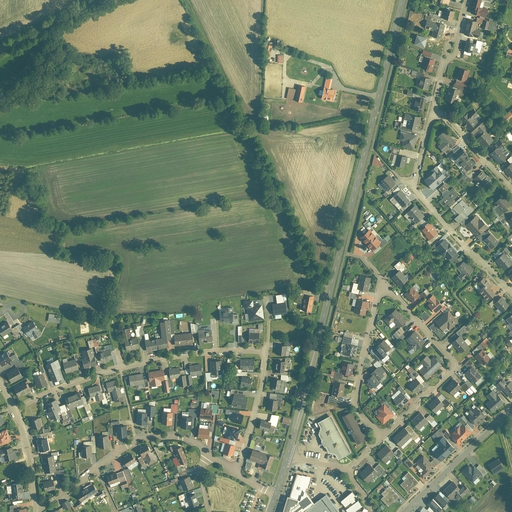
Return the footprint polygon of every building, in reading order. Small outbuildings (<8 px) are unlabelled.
[(480,7),(481,0),(473,0),(471,7),(473,7),(471,13),(486,17),(488,9),(481,8),(480,7)] [(452,20),(455,11),(445,8),(442,17),(443,17),(452,20)] [(498,20),(490,18),(490,21),(487,29),(495,31),(498,20)] [(476,28),(478,22),(476,21),(468,19),(464,34),(478,38),(478,37),(480,31),(480,30),(476,28)] [(437,22),(427,20),(425,28),(433,30),(432,36),(441,39),(445,24),(437,22)] [(427,38),(416,35),(414,44),(424,47),(427,38)] [(472,53),(475,43),(466,41),(464,50),(472,53)] [(421,68),(432,71),(436,60),(425,56),(421,68)] [(457,79),(466,81),(469,70),(460,67),(457,79)] [(417,86),(428,89),(432,79),(422,76),(420,75),(420,77),(417,86)] [(330,90),(332,80),(326,79),(324,88),(330,90)] [(287,99),(294,100),(294,101),(302,103),(302,102),(305,87),(297,85),(296,90),(289,89),(287,99)] [(457,103),(461,89),(453,87),(449,86),(446,100),(457,103)] [(324,88),(321,98),(333,101),(335,91),(330,90),(324,88)] [(415,97),(420,98),(421,92),(408,90),(407,95),(415,97)] [(423,112),(426,99),(420,98),(415,97),(412,110),(423,112)] [(460,119),(469,129),(470,128),(478,121),(474,117),(478,113),(474,108),(470,112),(469,111),(460,119)] [(419,129),(422,116),(405,113),(404,119),(407,120),(406,126),(413,128),(419,129)] [(478,121),(470,128),(474,133),(479,129),(482,134),(486,130),(488,129),(484,125),(487,123),(482,118),(478,121)] [(439,145),(445,151),(450,147),(456,141),(445,129),(438,135),(443,141),(439,145)] [(494,140),(486,130),(482,134),(477,138),(485,147),(494,140)] [(414,149),(417,135),(402,132),(400,140),(404,140),(402,146),(414,149)] [(489,153),(499,164),(508,156),(502,149),(505,145),(500,139),(494,145),(496,147),(489,153)] [(397,154),(399,154),(400,147),(393,146),(391,152),(397,154)] [(452,154),(459,162),(467,155),(468,154),(461,146),(455,152),(452,154)] [(452,154),(455,152),(452,149),(447,154),(446,154),(448,157),(452,154)] [(404,167),(407,156),(399,154),(397,154),(395,164),(404,167)] [(383,166),(385,164),(375,155),(372,164),(378,166),(380,163),(383,166)] [(459,162),(467,171),(470,168),(475,164),(467,155),(459,162)] [(424,179),(433,189),(443,181),(447,177),(445,174),(437,165),(431,170),(433,172),(424,179)] [(473,178),(477,174),(474,170),(473,171),(468,175),(472,179),(473,178)] [(492,181),(482,170),(477,174),(473,178),(483,190),(492,181)] [(447,177),(443,181),(446,184),(452,178),(447,173),(445,174),(447,177)] [(457,180),(459,183),(463,180),(466,183),(471,179),(466,173),(457,180)] [(395,183),(396,183),(393,180),(394,180),(389,174),(380,182),(388,190),(395,183)] [(397,186),(395,183),(388,190),(383,194),(386,196),(397,186)] [(446,205),(459,193),(454,187),(440,199),(446,205)] [(411,199),(401,189),(393,196),(403,206),(411,199)] [(504,212),(511,205),(511,202),(504,194),(495,202),(504,212)] [(464,198),(454,207),(460,214),(455,218),(459,223),(474,210),(464,198)] [(425,214),(416,204),(407,212),(416,222),(422,217),(425,214)] [(507,221),(509,219),(503,213),(497,218),(503,224),(507,221)] [(488,226),(477,214),(466,223),(477,236),(484,230),(488,226)] [(425,220),(422,217),(416,222),(413,225),(416,228),(425,220)] [(436,227),(430,220),(425,225),(426,226),(422,229),(427,235),(426,236),(429,239),(438,231),(435,228),(436,227)] [(361,237),(372,250),(379,244),(381,242),(370,229),(361,237)] [(486,232),(479,238),(482,241),(484,239),(491,233),(488,230),(486,232)] [(491,233),(484,239),(491,248),(499,241),(491,232),(491,233)] [(436,247),(444,239),(442,237),(432,246),(434,249),(436,247)] [(381,242),(379,244),(381,247),(388,241),(386,238),(381,242)] [(457,251),(445,238),(444,239),(436,247),(448,259),(449,258),(456,251),(457,251)] [(504,252),(506,254),(510,251),(505,245),(499,249),(503,253),(504,252)] [(460,255),(456,251),(449,258),(452,262),(457,258),(460,255)] [(503,253),(495,260),(504,269),(511,262),(511,260),(506,254),(504,252),(503,253)] [(460,255),(457,258),(461,262),(464,260),(466,258),(462,253),(460,255)] [(400,270),(401,271),(407,266),(401,260),(396,264),(400,270)] [(468,264),(464,260),(461,262),(456,267),(462,272),(458,276),(462,281),(475,269),(469,263),(468,264)] [(400,270),(392,276),(400,286),(408,279),(401,271),(400,270)] [(359,289),(368,291),(371,277),(361,275),(359,283),(358,289),(359,289)] [(487,301),(496,293),(490,287),(493,285),(485,275),(482,278),(477,283),(481,287),(478,290),(478,291),(487,301)] [(477,283),(482,278),(480,276),(474,281),(476,284),(477,283)] [(358,289),(359,283),(353,282),(351,291),(353,292),(359,293),(359,289),(358,289)] [(404,292),(412,302),(418,296),(420,294),(413,285),(404,292)] [(420,294),(418,296),(421,300),(430,292),(427,289),(420,294)] [(276,295),(277,303),(284,302),(283,294),(276,295)] [(303,310),(311,312),(314,295),(305,294),(303,310)] [(440,308),(444,306),(442,303),(433,294),(427,299),(429,303),(428,304),(435,313),(440,308)] [(510,305),(502,296),(497,301),(494,303),(502,312),(510,305)] [(247,308),(249,321),(265,319),(262,304),(254,305),(253,299),(244,301),(245,308),(247,308)] [(365,314),(368,301),(359,299),(356,299),(353,312),(365,314)] [(444,306),(440,308),(443,311),(448,306),(449,305),(445,300),(442,303),(444,306)] [(272,303),(274,315),(278,314),(287,313),(285,301),(284,302),(277,303),(272,303)] [(220,320),(234,320),(234,307),(225,307),(225,311),(220,312),(220,320)] [(393,320),(399,327),(406,320),(396,308),(384,319),(389,324),(393,320)] [(430,316),(425,310),(420,314),(425,321),(430,316)] [(458,322),(448,310),(445,313),(436,321),(444,330),(447,327),(449,330),(458,322)] [(48,315),(47,322),(59,325),(61,317),(48,315)] [(155,338),(158,349),(169,347),(168,340),(171,339),(169,319),(160,320),(162,337),(155,338)] [(16,339),(21,336),(25,333),(19,325),(15,328),(12,330),(7,322),(0,326),(0,332),(3,337),(11,332),(16,339)] [(40,336),(38,331),(32,322),(23,328),(28,337),(31,335),(34,340),(40,336)] [(454,334),(457,338),(460,335),(469,328),(466,324),(454,334)] [(135,327),(137,336),(145,334),(143,325),(135,327)] [(122,329),(127,351),(140,348),(138,337),(131,338),(129,327),(122,329)] [(396,331),(400,336),(403,333),(405,331),(400,327),(396,331)] [(199,331),(200,341),(209,340),(208,330),(199,331)] [(412,354),(425,341),(415,330),(407,337),(406,338),(410,342),(405,346),(412,354)] [(484,338),(488,334),(484,330),(480,334),(484,338)] [(249,339),(249,342),(259,342),(259,332),(249,332),(249,339)] [(174,334),(175,344),(193,342),(192,333),(174,334)] [(406,338),(407,337),(403,333),(400,336),(397,338),(401,342),(406,338)] [(345,342),(351,344),(352,337),(344,335),(342,342),(345,342)] [(460,352),(469,345),(460,335),(457,338),(452,342),(460,352)] [(145,340),(147,351),(158,349),(155,338),(145,340)] [(391,347),(384,339),(378,345),(379,346),(385,352),(391,347)] [(342,354),(355,357),(358,345),(351,344),(345,342),(342,354)] [(278,344),(277,353),(286,355),(287,345),(278,344)] [(385,352),(379,346),(374,351),(382,359),(387,354),(385,352)] [(82,358),(85,368),(97,365),(92,348),(82,350),(84,358),(82,358)] [(483,348),(475,355),(483,365),(491,358),(483,348)] [(99,352),(102,362),(113,358),(111,349),(99,352)] [(0,354),(0,362),(2,366),(12,360),(7,351),(0,354)] [(419,370),(427,379),(432,375),(443,365),(435,356),(431,359),(427,355),(420,362),(423,366),(419,370)] [(241,358),(241,369),(254,369),(254,359),(241,358)] [(63,363),(66,373),(79,369),(76,360),(76,359),(63,363)] [(465,363),(469,368),(472,365),(474,363),(470,359),(465,363)] [(211,374),(223,373),(222,360),(211,360),(211,374)] [(277,360),(276,371),(285,371),(286,360),(277,360)] [(352,375),(354,363),(343,361),(341,372),(343,373),(352,375)] [(191,376),(202,374),(201,364),(190,365),(191,373),(191,376)] [(374,374),(379,380),(385,374),(383,373),(386,371),(381,365),(379,367),(378,367),(372,372),(374,374)] [(474,383),(482,375),(472,365),(469,368),(464,372),(474,383)] [(18,367),(7,372),(12,383),(22,377),(18,367)] [(180,375),(179,367),(169,369),(170,374),(171,378),(172,378),(178,377),(180,377),(180,375)] [(50,372),(53,382),(62,379),(58,369),(50,372)] [(163,381),(165,380),(164,369),(148,372),(151,386),(162,384),(161,381),(163,381)] [(417,377),(422,383),(425,380),(415,369),(412,372),(417,377)] [(342,379),(343,373),(341,372),(332,370),(331,377),(333,377),(342,379)] [(131,386),(145,383),(144,379),(143,373),(129,375),(131,386)] [(34,378),(38,388),(48,384),(44,374),(34,378)] [(180,377),(178,377),(179,386),(187,385),(186,374),(180,375),(180,377)] [(379,380),(374,374),(367,380),(369,381),(366,383),(371,389),(373,386),(374,388),(381,382),(379,380)] [(241,385),(250,387),(252,378),(243,376),(241,385)] [(409,384),(416,393),(424,386),(422,383),(417,377),(409,384)] [(273,390),(284,392),(287,380),(273,378),(271,387),(274,387),(273,390)] [(503,389),(508,384),(503,378),(496,384),(501,391),(503,389)] [(117,379),(106,382),(108,392),(112,391),(115,402),(123,400),(117,379)] [(453,395),(462,386),(461,386),(455,379),(447,388),(453,395)] [(14,387),(18,397),(30,391),(26,381),(14,387)] [(503,389),(511,398),(511,396),(511,381),(508,384),(503,389)] [(345,384),(335,382),(332,394),(343,396),(345,384)] [(461,386),(462,386),(466,391),(470,387),(470,386),(465,382),(461,386)] [(102,393),(100,384),(88,388),(91,397),(95,396),(96,401),(102,399),(104,398),(102,393)] [(494,412),(505,402),(493,389),(487,395),(490,399),(486,403),(494,412)] [(67,403),(70,409),(84,403),(81,397),(79,391),(65,397),(67,403)] [(393,399),(401,408),(409,401),(404,394),(401,392),(393,399)] [(232,405),(246,408),(249,397),(237,394),(235,393),(234,397),(232,405)] [(343,396),(332,394),(332,396),(329,396),(327,404),(338,406),(338,403),(343,404),(344,397),(343,396)] [(428,404),(435,412),(444,404),(442,401),(437,396),(428,404)] [(267,409),(277,410),(278,400),(276,399),(270,399),(269,398),(267,409)] [(446,398),(442,401),(444,404),(447,406),(451,403),(446,398)] [(57,411),(61,409),(60,406),(57,399),(47,403),(50,408),(47,409),(51,419),(54,418),(55,419),(60,417),(57,411)] [(62,411),(70,409),(67,403),(60,406),(61,409),(62,411)] [(376,416),(384,424),(394,415),(388,408),(384,403),(378,408),(381,412),(376,416)] [(136,423),(147,424),(148,415),(155,416),(155,405),(147,405),(146,412),(137,412),(136,423)] [(481,409),(487,415),(490,412),(484,406),(481,409)] [(189,408),(188,416),(193,417),(196,417),(197,409),(189,408)] [(200,408),(199,418),(211,419),(212,413),(212,409),(200,408)] [(471,419),(476,425),(485,416),(480,410),(479,411),(476,408),(468,416),(471,419)] [(161,423),(172,424),(173,412),(171,412),(162,411),(161,423)] [(230,411),(228,420),(242,423),(244,415),(230,411)] [(343,416),(357,443),(367,438),(352,411),(343,416)] [(425,424),(429,420),(426,417),(421,412),(411,421),(419,429),(425,424)] [(271,422),(270,426),(275,427),(278,415),(272,414),(270,422),(271,422)] [(430,414),(426,417),(429,420),(431,423),(435,419),(430,414)] [(338,459),(352,452),(331,415),(318,422),(321,427),(319,434),(329,452),(335,454),(338,459)] [(182,416),(181,428),(192,429),(193,417),(188,416),(182,416)] [(39,417),(30,420),(33,429),(42,426),(39,417)] [(260,428),(269,431),(270,426),(271,422),(270,422),(262,420),(260,428)] [(459,443),(472,432),(464,423),(452,435),(453,437),(459,443)] [(117,426),(118,436),(128,435),(127,425),(117,426)] [(409,425),(405,428),(410,434),(414,430),(409,425)] [(228,426),(225,438),(230,439),(237,441),(240,429),(228,426)] [(405,428),(404,427),(393,437),(401,446),(412,436),(410,434),(405,428)] [(209,438),(210,429),(199,428),(198,438),(209,438)] [(435,433),(440,439),(444,435),(445,434),(445,433),(440,428),(435,433)] [(0,444),(11,441),(7,429),(0,431),(0,444)] [(450,439),(453,437),(452,435),(448,430),(445,433),(445,434),(450,439)] [(37,434),(38,439),(47,437),(52,436),(51,431),(37,434)] [(98,436),(99,448),(109,447),(108,435),(98,436)] [(442,461),(456,448),(444,435),(440,439),(437,442),(440,445),(433,451),(437,455),(442,460),(442,461)] [(38,439),(37,440),(39,451),(50,449),(47,437),(38,439)] [(253,448),(256,449),(258,442),(252,440),(250,447),(253,448)] [(224,453),(233,456),(236,445),(229,443),(226,443),(224,453)] [(147,444),(139,448),(142,455),(143,457),(145,456),(149,465),(157,461),(153,451),(151,452),(147,444)] [(394,452),(386,444),(376,453),(385,463),(395,454),(394,452)] [(82,457),(92,456),(92,452),(91,445),(81,445),(82,457)] [(180,464),(188,461),(182,446),(174,449),(180,464)] [(5,461),(15,459),(13,447),(0,449),(0,451),(1,457),(4,456),(5,461)] [(261,466),(270,469),(275,456),(256,449),(253,448),(249,459),(253,460),(262,463),(261,466)] [(399,448),(394,452),(395,454),(399,457),(403,453),(399,448)] [(122,459),(127,466),(136,460),(131,453),(122,459)] [(430,468),(434,465),(431,462),(424,454),(416,462),(424,470),(419,474),(423,478),(432,470),(430,468)] [(42,457),(45,472),(56,470),(54,455),(42,457)] [(438,463),(442,460),(437,455),(434,458),(434,459),(438,463)] [(410,468),(414,464),(408,457),(404,461),(410,468)] [(250,469),(253,460),(249,459),(248,458),(245,467),(250,469)] [(489,465),(495,474),(505,468),(498,458),(489,465)] [(377,475),(379,473),(374,468),(370,463),(360,473),(368,482),(377,475)] [(380,463),(374,468),(379,473),(377,475),(379,477),(386,470),(380,463)] [(462,470),(473,482),(482,473),(476,467),(474,465),(471,467),(469,464),(462,470)] [(480,464),(476,467),(482,473),(484,476),(488,472),(480,464)] [(129,468),(123,471),(127,480),(133,478),(129,468)] [(182,479),(188,476),(186,470),(183,471),(179,473),(182,479)] [(106,475),(110,484),(119,480),(117,473),(116,471),(106,475)] [(123,471),(117,473),(119,480),(122,487),(128,485),(127,480),(123,471)] [(408,492),(419,482),(409,471),(405,475),(407,478),(400,484),(408,492)] [(336,511),(338,510),(326,494),(314,503),(306,491),(307,487),(309,488),(312,477),(307,475),(307,476),(302,474),(301,475),(297,473),(290,496),(288,496),(282,511),(336,511)] [(184,490),(193,486),(189,476),(188,476),(182,479),(179,480),(184,490)] [(43,481),(46,491),(55,489),(53,479),(43,481)] [(443,490),(452,499),(456,495),(460,499),(470,490),(464,484),(460,487),(454,480),(443,490)] [(11,484),(13,498),(24,496),(23,483),(11,484)] [(76,493),(81,501),(98,491),(93,483),(76,493)] [(399,496),(389,485),(381,493),(384,495),(381,499),(388,506),(399,496)] [(341,500),(346,506),(357,497),(352,491),(341,500)] [(428,504),(435,511),(437,511),(448,502),(443,498),(439,493),(428,504)] [(190,507),(199,503),(195,494),(187,497),(190,507)] [(66,510),(72,506),(68,500),(62,503),(66,510)] [(346,509),(348,511),(354,511),(363,506),(359,500),(346,509)]
